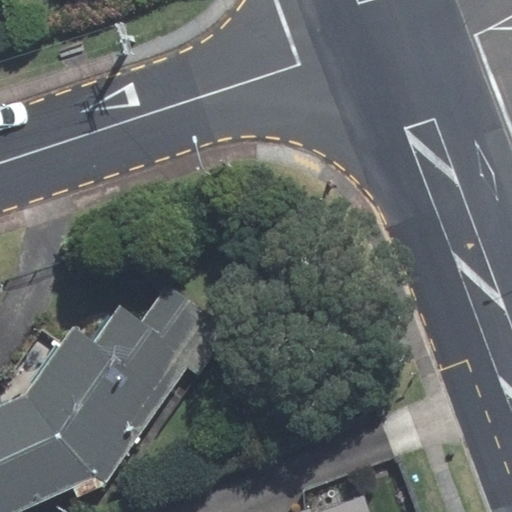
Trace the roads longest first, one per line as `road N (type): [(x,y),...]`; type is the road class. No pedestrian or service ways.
road 1 (residential): [(0,157),(304,57),(398,50)]
road 2 (secondary): [(511,362),(398,50)]
